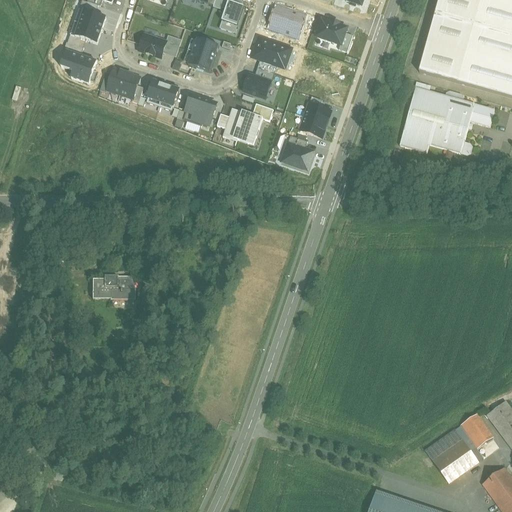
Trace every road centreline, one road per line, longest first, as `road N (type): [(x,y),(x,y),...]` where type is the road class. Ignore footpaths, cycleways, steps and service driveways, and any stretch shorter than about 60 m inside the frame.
road 1 (tertiary): [(326,201),(214,511)]
road 2 (unclassified): [(0,201),(326,201)]
road 3 (residential): [(130,0),(118,35),(127,61),(215,90),(233,82),(263,0)]
road 4 (unclassified): [(511,204),(326,201)]
road 5 (tertiary): [(384,31),(326,201)]
